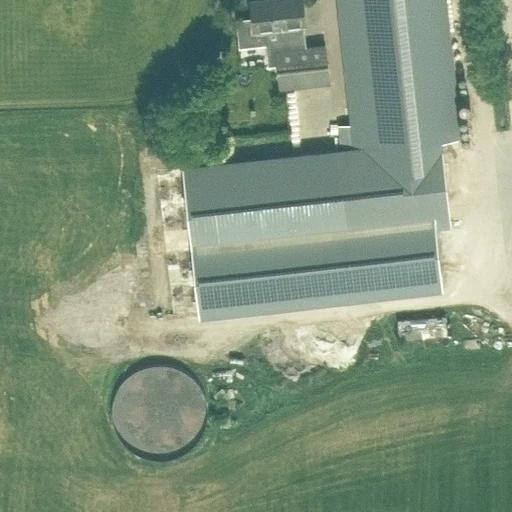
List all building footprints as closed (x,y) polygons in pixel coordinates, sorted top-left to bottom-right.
[(183,166),(199,312),(441,285),(434,224),(447,222),(438,138),(457,136),(441,0),(338,0),(352,121),(337,123),(340,149),(183,166)] [(249,0),(251,16),(237,17),(240,44),(264,41),(267,62),(276,61),(279,85),(328,80),(324,43),(305,45),(299,0),(249,0)] [(511,3),(500,4),(502,64),(511,63),(511,3)] [(301,86),(292,86),(293,138),(302,137),(301,86)] [(115,415),(118,427),(126,438),(136,447),(148,453),(161,454),(175,452),(187,446),(197,437),(204,426),(207,413),(207,400),(203,387),(195,376),(185,368),(173,363),(160,361),(147,364),(135,369),(125,378),(118,389),(115,402),(115,415)]
